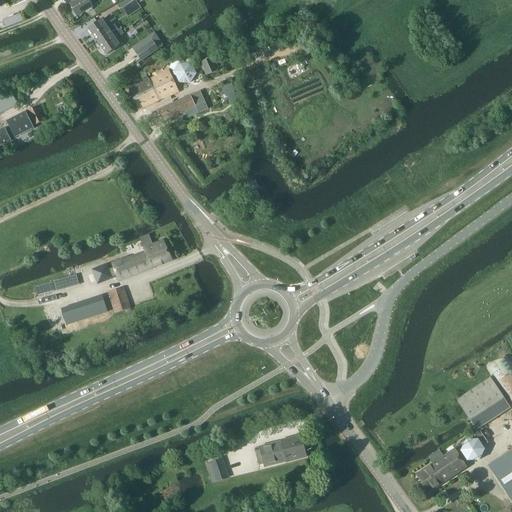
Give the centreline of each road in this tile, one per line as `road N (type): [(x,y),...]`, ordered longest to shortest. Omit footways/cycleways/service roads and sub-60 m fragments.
road 1 (tertiary): [(213,237),(42,0)]
road 2 (unclassified): [(329,400),(369,370),(392,293),(409,274),(511,197)]
road 3 (secondary): [(0,447),(243,334)]
road 4 (secondary): [(511,153),(381,242),(285,293)]
road 5 (secondary): [(235,317),(0,431)]
road 6 (secondary): [(295,315),(511,169)]
road 7 (track): [(0,209),(140,135)]
road 8 (tertiary): [(410,511),(329,400)]
